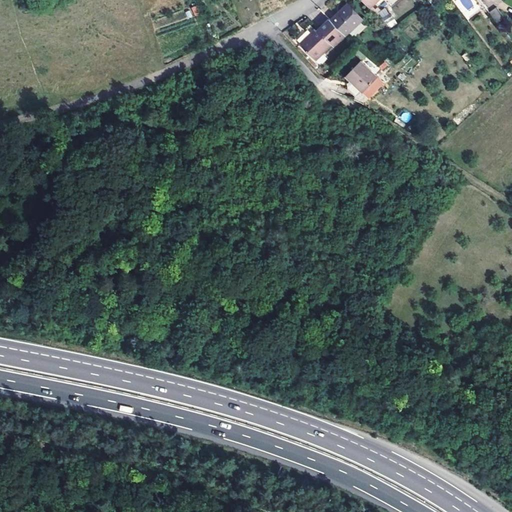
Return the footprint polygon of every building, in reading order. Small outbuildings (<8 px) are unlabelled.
[(360,0),(370,10),(373,7),(381,0),(360,0)] [(338,16),(332,22),(344,35),(346,37),(363,21),(351,7),(339,17),(338,16)] [(376,12),(373,7),(370,10),(377,18),(382,14),(378,11),(376,12)] [(496,7),(489,12),(498,24),(505,18),(496,7)] [(287,32),(295,40),(311,24),(304,16),(287,32)] [(331,21),(315,35),(312,38),(310,36),(307,38),(298,46),(315,62),(344,35),(332,22),(331,21)] [(437,28),(445,37),(450,33),(442,23),(437,28)] [(303,34),(307,38),(310,36),(312,38),(315,35),(309,29),(303,34)] [(363,61),(348,75),(352,80),(363,91),(364,91),(378,77),(363,61)] [(378,77),(364,91),(370,98),(384,83),(378,77)] [(363,91),(352,80),(349,83),(349,88),(357,96),(363,91)] [(407,123),(412,115),(405,110),(399,118),(407,123)]
